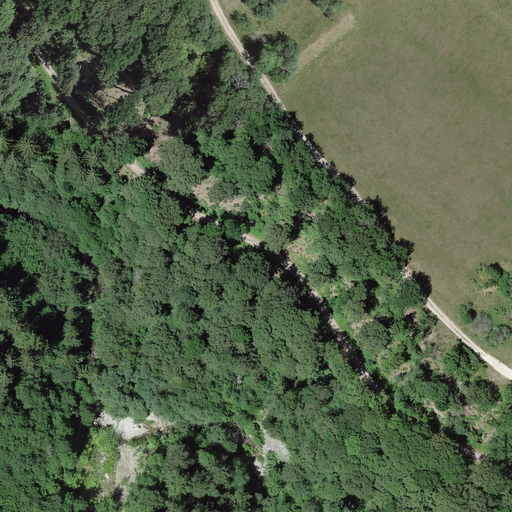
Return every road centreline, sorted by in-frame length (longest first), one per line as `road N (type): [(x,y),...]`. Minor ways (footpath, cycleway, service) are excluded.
road 1 (track): [(511,473),(404,417),(367,380),(288,266),(163,195),(83,117),(0,4)]
road 2 (track): [(511,375),(464,338),(406,274),(382,230),(304,142),(214,0)]
